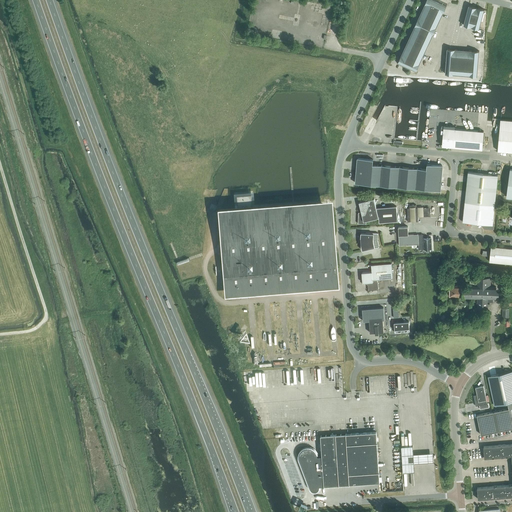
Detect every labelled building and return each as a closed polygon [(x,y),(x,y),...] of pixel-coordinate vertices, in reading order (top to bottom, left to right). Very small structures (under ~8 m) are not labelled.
[(415,72),(447,4),(438,0),(426,0),(397,64),(415,72)] [(479,29),(484,9),(469,5),(464,25),(479,29)] [(477,76),(479,51),(447,48),(445,73),(477,76)] [(511,151),(511,120),(500,119),(498,151),(511,151)] [(482,149),(484,131),(455,129),(455,126),(444,126),(442,146),(482,149)] [(426,169),(373,164),(373,159),(358,158),(356,183),(439,190),(442,165),(426,164),(426,169)] [(492,229),(493,228),(494,223),(493,223),(498,173),(468,170),(463,222),(484,224),(483,227),(484,228),(492,229)] [(252,213),(251,194),(236,195),(238,215),(222,216),(228,291),(249,290),(250,291),(251,292),(252,291),(253,290),(253,289),(334,283),(328,207),(252,213)] [(407,216),(437,219),(439,199),(409,196),(407,216)] [(376,208),(374,198),(359,202),(362,212),(359,212),(358,213),(358,214),(358,213),(358,216),(358,223),(366,224),(366,220),(379,217),(379,222),(397,221),(396,206),(376,208)] [(408,235),(408,226),(398,227),(399,245),(419,244),(424,244),(424,249),(425,249),(426,250),(428,250),(429,250),(430,249),(432,249),(431,238),(423,238),(423,234),(418,235),(418,234),(408,235)] [(367,249),(367,250),(379,247),(378,240),(378,233),(365,232),(365,233),(361,233),(361,238),(361,239),(360,239),(360,241),(360,244),(361,243),(361,244),(362,250),(367,249)] [(511,263),(511,248),(491,246),(489,261),(511,263)] [(378,289),(378,279),(393,278),(391,263),(371,265),(372,272),(362,272),(363,283),(368,282),(368,290),(378,289)] [(476,286),(470,286),(463,286),(450,285),(450,296),(462,297),(478,297),(478,310),(487,310),(488,302),(493,302),(493,298),(496,298),(496,287),(491,286),(491,278),(476,277),(476,286)] [(383,307),(362,309),(363,321),(369,321),(370,333),(375,332),(379,332),(384,332),(383,320),(384,320),(383,307)] [(395,332),(410,331),(409,321),(394,322),(395,332)] [(511,401),(511,370),(488,376),(494,405),(511,401)] [(478,398),(474,399),(476,406),(479,405),(480,409),(489,407),(488,403),(487,403),(487,400),(484,386),(476,387),(477,395),(478,398)] [(481,435),(511,428),(511,411),(511,408),(477,415),(481,435)] [(319,487),(319,486),(321,486),(322,487),(323,486),(324,486),(380,482),(376,432),(321,436),(322,456),(317,456),(317,455),(317,454),(317,453),(316,452),(316,451),(315,451),(315,450),(314,449),(313,449),(312,448),(311,448),(310,448),(309,448),(308,448),(307,448),(306,448),(305,448),(304,449),(303,449),(302,450),(301,451),(301,452),(300,453),(300,454),(299,455),(299,456),(299,457),(299,459),(311,488),(311,489),(312,490),(313,491),(314,491),(315,491),(316,491),(317,490),(318,490),(319,489),(319,488),(319,487)] [(511,444),(484,446),(485,458),(511,456),(511,461),(511,484),(478,487),(477,487),(478,499),(511,496),(511,444)] [(413,445),(401,446),(403,472),(415,472),(414,463),(414,454),(413,445)] [(433,452),(414,454),(414,463),(434,462),(433,452)]
